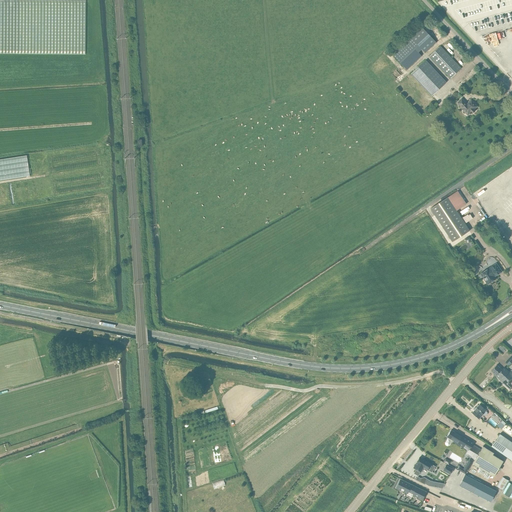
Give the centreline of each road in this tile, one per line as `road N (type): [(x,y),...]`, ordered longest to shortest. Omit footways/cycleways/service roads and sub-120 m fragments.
road 1 (secondary): [(497,321),(409,361),(330,368),(0,305)]
road 2 (unclassified): [(349,511),(511,326)]
road 3 (unclassified): [(511,93),(425,0)]
